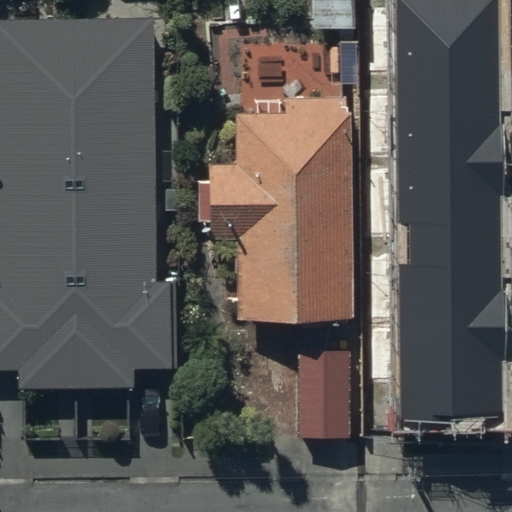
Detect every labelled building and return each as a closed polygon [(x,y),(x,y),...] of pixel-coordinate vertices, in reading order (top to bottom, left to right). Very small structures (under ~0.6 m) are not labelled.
[(309,0),(310,34),(358,34),(358,0),(309,0)] [(500,0),(396,0),(400,416),(504,415),(500,0)] [(146,10),(0,11),(0,364),(12,365),(13,383),(131,382),(130,356),(168,356),(168,275),(148,275),(146,10)] [(344,93),(283,93),(283,105),(232,105),(232,153),(205,153),(205,233),(232,233),(232,310),(349,310),(349,106),(344,106),(344,93)] [(347,344),(299,344),(299,429),(348,428),(347,344)]
